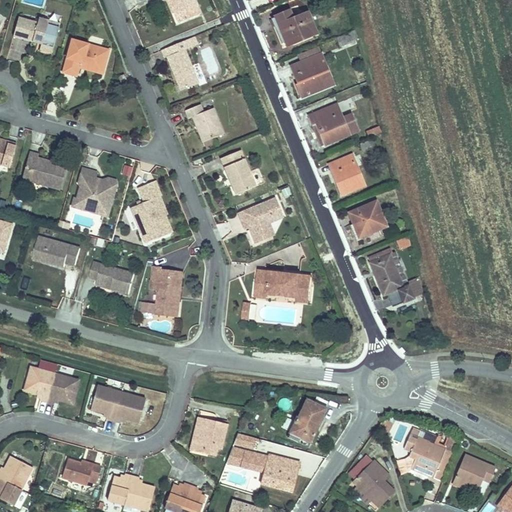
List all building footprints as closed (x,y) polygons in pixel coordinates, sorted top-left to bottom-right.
[(175,0),(170,0),(174,9),(179,7),(175,0)] [(175,0),(179,7),(174,9),(179,20),(199,11),(195,0),(175,0)] [(267,19),(271,28),(275,27),(282,43),(293,38),(294,42),(312,35),(303,15),(289,21),(284,12),(267,19)] [(40,40),(39,44),(55,48),(60,29),(49,26),(51,19),(43,17),(41,22),(23,18),(18,34),(40,40)] [(62,22),(51,19),(49,26),(60,29),(62,22)] [(275,27),(271,28),(278,44),(282,43),(275,27)] [(353,30),(341,35),(344,42),(355,37),(353,30)] [(176,54),(168,57),(181,90),(198,83),(185,50),(194,46),(191,38),(172,46),(176,54)] [(80,72),(82,66),(83,60),(105,66),(109,50),(74,40),(66,68),(80,72)] [(55,48),(39,44),(38,48),(54,52),(55,48)] [(172,46),(163,50),(166,57),(168,57),(176,54),(172,46)] [(293,57),(296,64),(315,56),(312,49),(293,57)] [(315,56),(296,64),(288,68),(296,86),(292,87),(297,97),(329,83),(318,55),(315,56)] [(83,60),(82,66),(103,72),(105,66),(83,60)] [(125,75),(119,77),(121,84),(127,81),(125,75)] [(202,104),(187,110),(190,117),(193,116),(204,143),(226,134),(215,107),(205,111),(202,104)] [(306,114),(310,124),(316,122),(324,142),(346,133),(337,112),(331,114),(328,106),(306,114)] [(316,122),(310,124),(319,145),(324,142),(316,122)] [(355,135),(358,141),(372,136),(369,129),(355,135)] [(0,162),(12,165),(18,143),(8,140),(7,144),(0,141),(0,162)] [(32,151),(24,180),(61,190),(67,167),(42,160),(44,154),(32,151)] [(241,152),(222,159),(237,196),(256,188),(241,152)] [(352,153),(329,163),(333,172),(336,171),(339,179),(337,180),(342,193),(364,183),(352,153)] [(130,178),(133,167),(123,165),(121,176),(130,178)] [(87,183),(83,201),(86,201),(83,212),(101,216),(104,208),(108,209),(110,202),(115,204),(120,185),(98,179),(100,172),(87,169),(84,182),(87,183)] [(146,205),(132,211),(145,244),(170,234),(156,199),(162,197),(156,182),(140,189),(146,205)] [(86,201),(83,201),(78,199),(75,210),(83,212),(86,201)] [(256,245),(265,242),(263,235),(271,232),(270,228),(269,227),(273,219),(283,215),(276,201),(239,216),(246,231),(249,229),(256,245)] [(377,201),(351,213),(361,236),(387,225),(377,201)] [(111,219),(115,204),(110,202),(108,209),(104,208),(101,216),(111,219)] [(285,222),(283,215),(273,219),(269,227),(270,228),(285,222)] [(0,218),(0,249),(7,252),(14,222),(0,218)] [(263,235),(265,242),(274,238),(271,232),(263,235)] [(41,238),(35,259),(66,268),(67,264),(76,267),(81,249),(41,238)] [(396,240),(398,250),(410,248),(408,238),(396,240)] [(391,251),(371,260),(386,293),(390,291),(396,304),(416,294),(411,282),(405,284),(391,251)] [(95,262),(91,278),(100,280),(99,283),(112,287),(111,290),(127,295),(133,274),(95,262)] [(161,269),(161,273),(161,277),(178,278),(175,300),(180,300),(183,272),(161,269)] [(259,269),(257,289),(270,289),(270,292),(296,294),(297,291),(309,292),(310,272),(259,269)] [(161,277),(161,273),(153,272),(152,291),(158,292),(156,314),(178,317),(180,300),(175,300),(178,278),(161,277)] [(309,299),(309,292),(297,291),(296,294),(296,298),(309,299)] [(152,313),(153,304),(143,302),(142,312),(152,313)] [(53,373),(55,366),(38,361),(36,369),(53,373)] [(36,369),(29,367),(23,390),(39,395),(38,399),(56,404),(57,400),(71,403),(77,380),(53,373),(36,369)] [(143,398),(95,385),(89,408),(106,413),(104,417),(119,421),(121,417),(137,421),(143,398)] [(300,418),(293,433),(316,441),(330,406),(311,399),(302,418),(300,418)] [(188,447),(192,448),(196,431),(198,431),(201,417),(196,416),(188,447)] [(224,423),(201,417),(198,431),(196,431),(192,448),(213,454),(216,442),(220,443),(224,423)] [(413,470),(443,482),(453,456),(423,444),(424,442),(411,437),(406,450),(413,453),(411,458),(417,461),(413,470)] [(260,458),(255,482),(297,491),(304,461),(268,453),(266,459),(260,458)] [(68,455),(62,474),(87,481),(88,476),(98,479),(103,462),(94,459),(93,463),(68,455)] [(0,496),(14,503),(32,467),(10,457),(3,471),(0,469),(0,496)] [(466,457),(454,484),(475,492),(482,479),(489,482),(496,470),(466,457)] [(355,483),(360,488),(374,500),(381,507),(396,491),(385,482),(381,478),(386,472),(374,462),(355,483)] [(391,476),(386,472),(381,478),(385,482),(391,476)] [(124,476),(118,474),(114,473),(108,494),(125,499),(150,506),(155,485),(142,481),(137,479),(124,476)] [(166,505),(178,509),(189,480),(186,480),(184,484),(173,481),(166,505)] [(189,480),(178,509),(187,511),(198,511),(205,491),(197,488),(199,484),(189,480)] [(511,511),(511,486),(497,507),(503,511),(511,511)] [(374,500),(360,488),(356,492),(370,504),(374,500)] [(233,496),(227,511),(261,511),(264,505),(233,496)]
